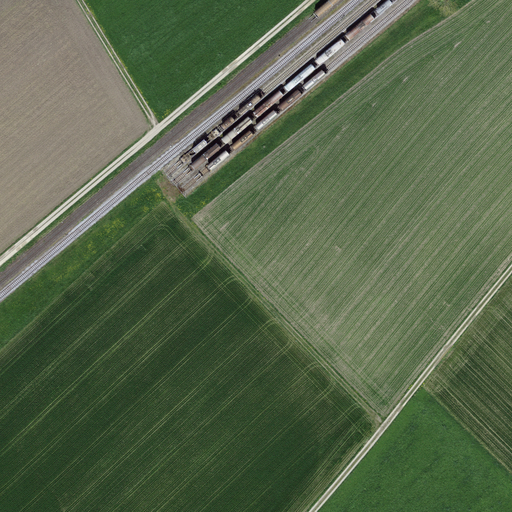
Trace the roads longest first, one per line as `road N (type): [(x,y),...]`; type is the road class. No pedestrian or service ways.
road 1 (track): [(0,259),(310,0)]
road 2 (track): [(511,265),(311,511)]
road 3 (track): [(384,423),(165,196)]
road 4 (track): [(80,0),(154,132)]
